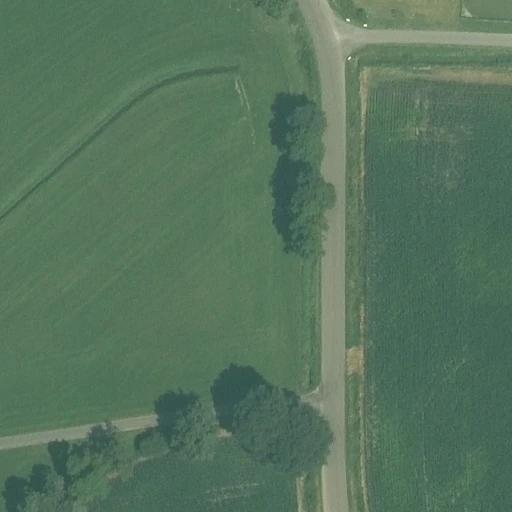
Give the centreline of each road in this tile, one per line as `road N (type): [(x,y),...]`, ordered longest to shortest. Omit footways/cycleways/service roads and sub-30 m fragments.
road 1 (unclassified): [(333,399),(333,100),(322,45)]
road 2 (unclassified): [(0,445),(333,399)]
road 3 (unclassified): [(511,42),(348,37),(322,45)]
